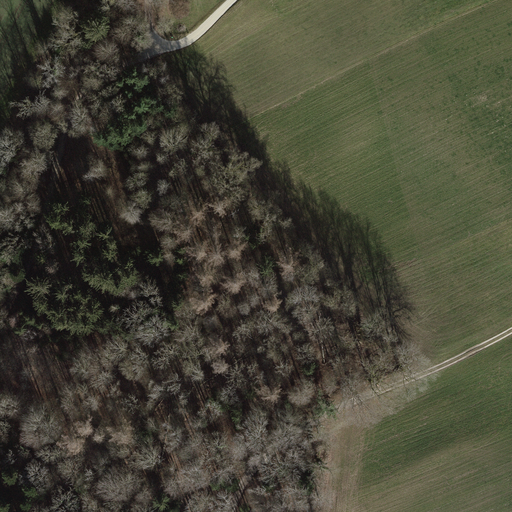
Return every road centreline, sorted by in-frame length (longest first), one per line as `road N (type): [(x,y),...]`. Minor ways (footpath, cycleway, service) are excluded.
road 1 (track): [(231,511),(251,468),(310,421),(511,330)]
road 2 (track): [(165,46),(107,75),(76,105),(48,213),(0,320)]
